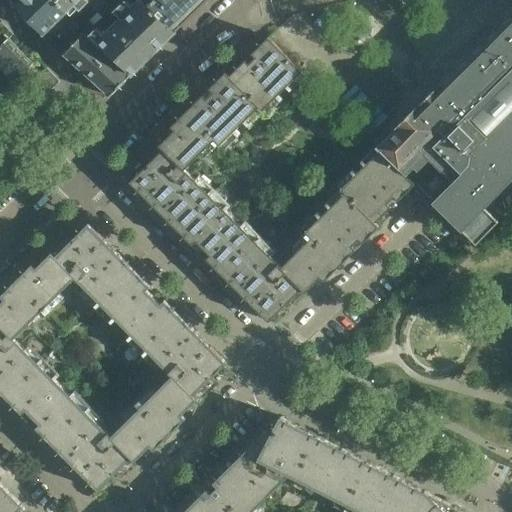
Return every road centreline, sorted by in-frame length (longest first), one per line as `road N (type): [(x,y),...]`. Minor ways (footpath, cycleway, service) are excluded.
road 1 (residential): [(505,511),(472,478),(269,365)]
road 2 (residential): [(269,365),(78,171)]
road 3 (residential): [(78,171),(246,2)]
road 4 (residential): [(269,365),(417,221)]
road 5 (residential): [(127,511),(269,365)]
road 6 (residential): [(94,511),(0,418)]
